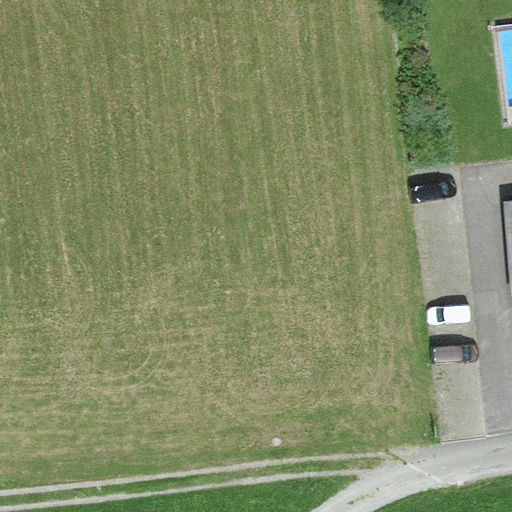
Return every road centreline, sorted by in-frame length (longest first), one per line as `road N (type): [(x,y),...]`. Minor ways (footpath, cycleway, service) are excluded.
road 1 (track): [(451,455),(0,490)]
road 2 (track): [(451,455),(332,511)]
